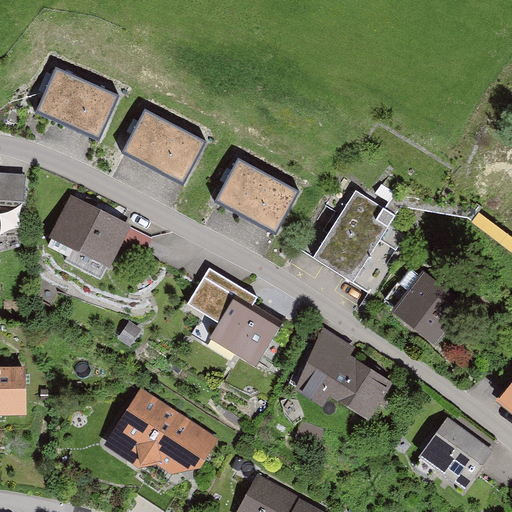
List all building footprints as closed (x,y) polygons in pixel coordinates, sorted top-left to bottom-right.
[(72,62),(48,109),(111,141),(135,93),(72,62)] [(162,108),(137,155),(199,188),(224,141),(162,108)] [(254,158),(231,204),(291,235),(315,189),(254,158)] [(0,179),(0,243),(11,244),(11,179),(0,179)] [(371,182),(327,265),(373,289),(417,206),(371,182)] [(70,195),(51,234),(105,261),(125,222),(70,195)] [(450,263),(438,255),(397,309),(435,338),(468,295),(441,275),(450,263)] [(241,285),(216,270),(208,285),(211,287),(200,306),(203,307),(195,320),(258,356),(261,351),(275,359),(285,341),(272,334),(283,314),(246,293),(244,297),(237,293),(241,285)] [(198,303),(204,290),(197,286),(190,299),(198,303)] [(368,413),(390,375),(331,340),(320,360),(308,353),(297,372),(368,413)] [(21,364),(0,364),(0,410),(22,410),(21,364)] [(511,373),(496,393),(511,405),(511,373)] [(217,435),(139,388),(113,432),(136,446),(143,461),(160,456),(178,467),(186,455),(199,463),(217,435)] [(412,462),(428,474),(435,465),(460,484),(487,448),(447,416),(412,462)] [(300,417),(294,432),(317,441),(323,426),(300,417)] [(300,493),(257,469),(244,493),(252,497),(243,511),(323,511),(298,497),(300,493)]
